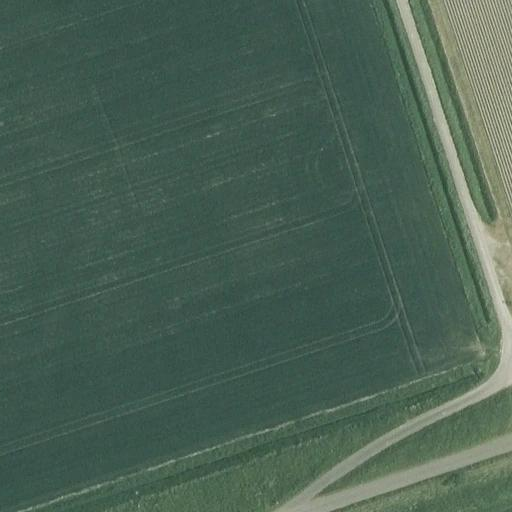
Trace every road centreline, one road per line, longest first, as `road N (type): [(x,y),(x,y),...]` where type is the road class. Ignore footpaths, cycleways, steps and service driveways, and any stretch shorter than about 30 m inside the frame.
road 1 (unclassified): [(511,338),(404,0)]
road 2 (unclassified): [(511,361),(481,392),(354,462),(299,511)]
road 3 (unclassified): [(305,511),(511,442)]
